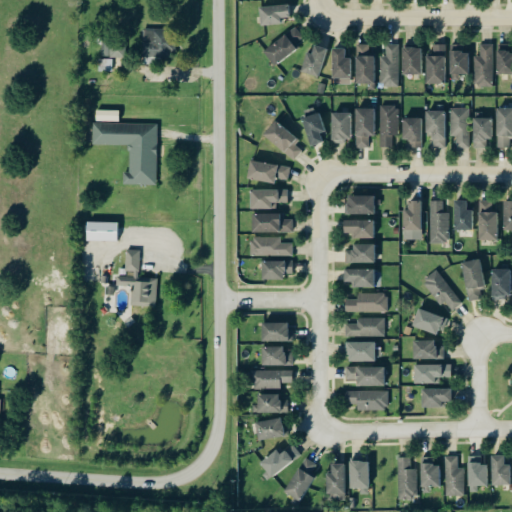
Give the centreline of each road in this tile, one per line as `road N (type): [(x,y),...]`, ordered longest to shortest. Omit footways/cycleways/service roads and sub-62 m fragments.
road 1 (tertiary): [(0,472),(173,481),(209,456),(221,392),(217,0)]
road 2 (residential): [(320,174),(320,431)]
road 3 (residential): [(320,431),(511,428)]
road 4 (residential): [(511,174),(320,174)]
road 5 (residential): [(322,17),(511,17)]
